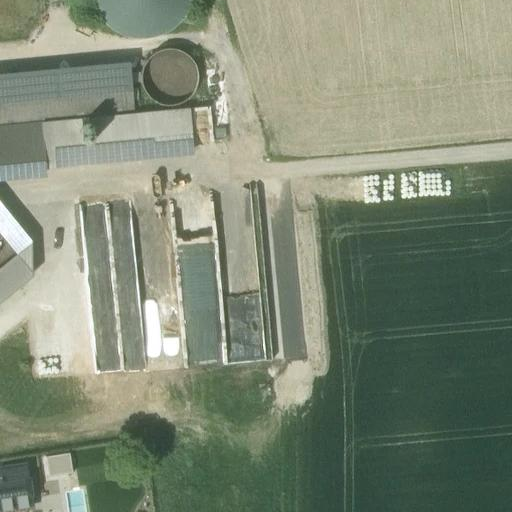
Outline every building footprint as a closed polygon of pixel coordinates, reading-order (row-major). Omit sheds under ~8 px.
[(91,0),(95,12),(108,28),(126,37),(146,39),(165,32),(181,19),(190,2),(189,0),(91,0)] [(144,93),(150,100),(157,104),(166,107),(175,106),(183,103),(190,97),(195,89),(197,80),(197,71),(193,63),(187,56),(180,52),(171,49),(162,50),(154,53),(147,59),(142,67),(140,76),(141,84),(144,93)] [(0,81),(0,124),(42,121),(42,123),(133,114),(129,69),(112,71),(112,65),(107,65),(108,71),(76,74),(76,68),(71,69),(72,75),(40,78),(40,71),(35,72),(36,78),(5,81),(4,75),(0,75),(0,80),(0,82),(0,81)] [(40,123),(43,157),(191,143),(188,109),(133,114),(42,123),(40,123)] [(0,180),(45,176),(45,169),(43,157),(40,123),(42,123),(42,121),(0,124),(0,180)] [(193,156),(191,143),(43,157),(45,169),(193,156)] [(85,286),(90,371),(175,366),(174,348),(137,350),(128,200),(98,202),(103,285),(85,286)] [(0,235),(15,254),(0,266),(0,301),(31,276),(30,241),(0,203),(0,235)] [(70,456),(46,459),(48,479),(72,476),(70,456)] [(0,469),(0,510),(1,511),(33,506),(27,466),(0,469)]
